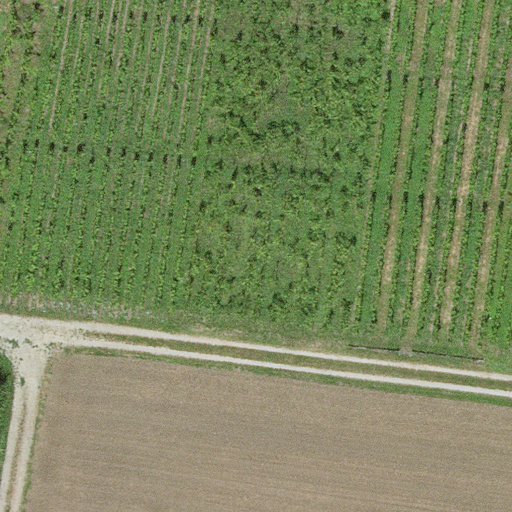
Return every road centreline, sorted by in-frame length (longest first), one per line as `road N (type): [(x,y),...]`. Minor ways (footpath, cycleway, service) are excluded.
road 1 (track): [(0,333),(511,398)]
road 2 (track): [(34,338),(3,511)]
